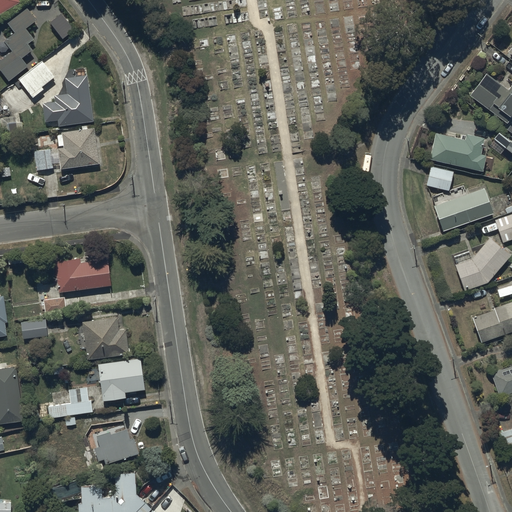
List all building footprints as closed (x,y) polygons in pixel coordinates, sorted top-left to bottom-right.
[(16,0),(0,0),(0,16),(20,5),(16,0)] [(34,20),(26,10),(10,22),(9,24),(7,26),(14,36),(4,44),(11,54),(0,63),(0,72),(9,84),(27,70),(26,67),(27,66),(23,62),(22,62),(21,61),(29,55),(24,48),(26,47),(26,48),(33,43),(30,39),(31,38),(26,31),(36,23),(34,21),(34,20)] [(17,81),(33,100),(42,93),(42,92),(48,87),(46,86),(55,79),(41,62),(17,81)] [(511,88),(508,94),(486,77),(470,98),(506,125),(511,117),(511,88)] [(93,125),(87,79),(65,81),(67,97),(54,99),(55,105),(42,107),(44,125),(58,123),(58,129),(93,125)] [(16,130),(16,116),(2,117),(3,131),(16,130)] [(88,131),(88,128),(82,128),(82,132),(57,135),(58,148),(63,148),(64,150),(58,151),(58,155),(50,156),(50,152),(34,154),(36,172),(51,170),(50,167),(59,166),(60,172),(98,167),(94,130),(88,131)] [(465,142),(436,134),(430,159),(482,172),(485,157),(480,156),(484,140),(466,136),(465,142)] [(511,156),(511,143),(503,136),(493,148),(509,161),(511,156)] [(431,167),(426,187),(447,193),(453,173),(431,167)] [(484,190),(434,207),(443,232),(492,214),(484,190)] [(511,214),(495,220),(503,242),(511,238),(511,214)] [(457,265),(456,266),(465,292),(487,284),(511,257),(490,239),(471,261),(469,253),(466,252),(456,256),(455,258),(457,265)] [(55,257),(59,288),(112,281),(108,256),(81,259),(80,254),(55,257)] [(511,286),(497,291),(499,300),(511,295),(511,286)] [(65,295),(44,297),(46,311),(67,309),(65,295)] [(494,313),(472,320),(481,345),(511,334),(511,304),(493,311),(494,313)] [(117,313),(83,318),(87,356),(130,350),(126,325),(119,326),(117,313)] [(46,316),(22,319),(24,335),(48,332),(46,316)] [(142,354),(99,358),(103,396),(126,394),(126,388),(146,386),(142,354)] [(19,364),(0,365),(0,420),(23,418),(19,364)] [(511,368),(491,376),(499,399),(511,394),(511,368)] [(89,398),(87,384),(69,386),(71,400),(48,403),(50,415),(65,413),(66,423),(76,422),(75,411),(92,409),(91,397),(89,398)] [(160,393),(124,399),(125,408),(161,402),(160,393)] [(100,443),(95,444),(99,457),(104,456),(106,460),(139,450),(134,434),(131,435),(128,425),(111,430),(110,427),(97,432),(100,443)] [(511,428),(500,433),(509,456),(511,454),(511,428)] [(103,493),(102,481),(81,481),(82,498),(79,498),(79,511),(144,511),(152,505),(137,490),(136,469),(115,470),(116,488),(111,493),(103,493)] [(11,511),(11,500),(0,499),(0,511),(11,511)]
